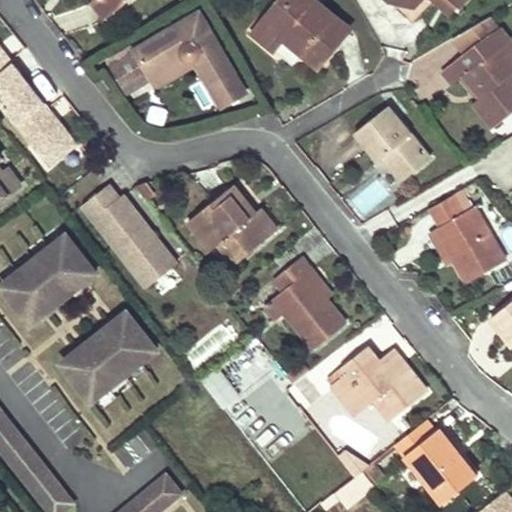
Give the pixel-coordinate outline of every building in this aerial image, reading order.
[(92,0),(105,17),(117,8),(110,0),(92,0)] [(110,0),(117,8),(127,0),(110,0)] [(312,48),(318,54),(324,59),(350,28),(317,0),(281,0),(255,31),(276,48),(286,37),(307,54),(312,48)] [(453,0),(436,0),(451,14),(459,5),(453,0)] [(247,93),(202,13),(138,49),(153,75),(187,56),(189,57),(191,58),(193,59),(196,59),(198,59),(201,64),(224,105),(247,93)] [(501,26),(492,31),(501,44),(510,38),(501,26)] [(492,31),(443,70),(454,84),(466,74),(484,96),(476,103),(495,126),(511,112),(511,73),(511,72),(511,70),(511,57),(501,44),(492,31)] [(312,48),(307,54),(319,65),(324,59),(318,54),(312,48)] [(0,103),(26,83),(0,49),(0,103)] [(160,87),(201,64),(198,59),(196,59),(193,59),(191,58),(189,57),(187,56),(153,75),(160,87)] [(0,104),(46,161),(72,140),(26,83),(0,103),(0,104)] [(391,164),(397,172),(403,179),(432,156),(391,105),(358,131),(380,158),(388,152),(395,161),(391,164)] [(0,199),(19,185),(7,170),(1,174),(0,172),(0,199)] [(177,263),(122,195),(118,198),(108,185),(82,206),(147,288),(177,263)] [(256,212),(234,185),(225,192),(247,220),(256,212)] [(275,230),(267,220),(259,210),(256,212),(247,220),(225,192),(188,221),(210,249),(218,243),(226,237),(241,257),(275,230)] [(454,259),(461,270),(467,281),(506,259),(476,205),(466,211),(455,192),(431,206),(441,224),(436,227),(443,241),(448,238),(458,256),(454,259)] [(0,286),(31,324),(95,272),(65,234),(0,286)] [(218,243),(233,262),(241,257),(226,237),(218,243)] [(313,350),(329,338),(344,325),(324,299),(305,275),(312,269),(302,256),(275,278),(284,290),(264,306),(276,321),(284,314),(313,350)] [(324,299),(331,293),(312,269),(305,275),(324,299)] [(511,300),(491,316),(511,343),(511,300)] [(127,311),(62,363),(93,401),(157,348),(127,311)] [(401,360),(393,366),(385,372),(377,362),(367,348),(341,368),(346,375),(331,386),(354,417),(376,401),(389,418),(425,392),(401,360)] [(393,349),(377,362),(385,372),(393,366),(401,360),(393,349)] [(239,395),(228,381),(217,367),(203,378),(225,406),(239,395)] [(266,460),(309,428),(268,375),(226,407),(266,460)] [(310,405),(316,401),(321,397),(304,375),(294,383),(310,405)] [(0,405),(0,450),(47,511),(62,511),(76,502),(0,405)] [(440,429),(438,430),(436,432),(426,419),(396,444),(442,502),(477,475),(440,429)] [(386,475),(375,460),(363,470),(374,485),(386,475)] [(348,508),(376,486),(374,485),(363,470),(321,503),(327,511),(341,499),(348,508)] [(154,511),(180,491),(164,472),(116,511),(154,511)] [(511,502),(503,490),(475,511),(511,511),(507,507),(511,502)] [(273,511),(256,511),(248,500),(238,509),(240,511),(290,511),(284,503),(273,511)]
